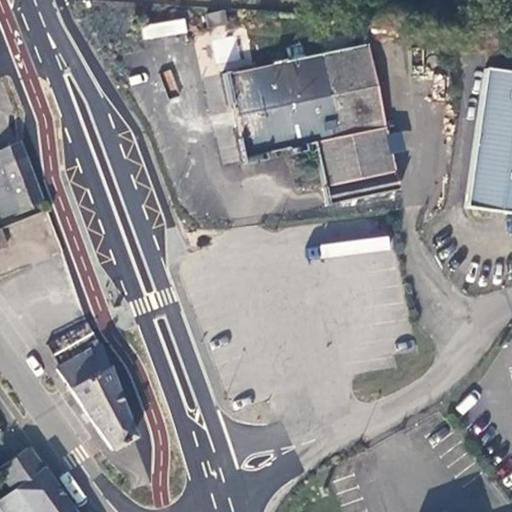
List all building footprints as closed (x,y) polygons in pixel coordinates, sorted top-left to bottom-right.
[(214,41),(220,66),(240,60),(234,36),(214,41)] [(289,60),(224,74),(232,111),(235,125),(242,159),(314,144),(323,188),(322,188),(325,205),(398,189),(367,44),(289,60)] [(511,72),(484,69),(465,207),(511,213),(511,72)] [(0,215),(1,217),(40,202),(17,143),(0,150),(0,215)] [(111,451),(134,439),(107,369),(95,340),(89,343),(91,349),(56,369),(69,390),(111,451)] [(0,474),(12,491),(42,470),(28,451),(0,470),(0,474)] [(71,511),(42,470),(12,491),(0,511),(71,511)]
